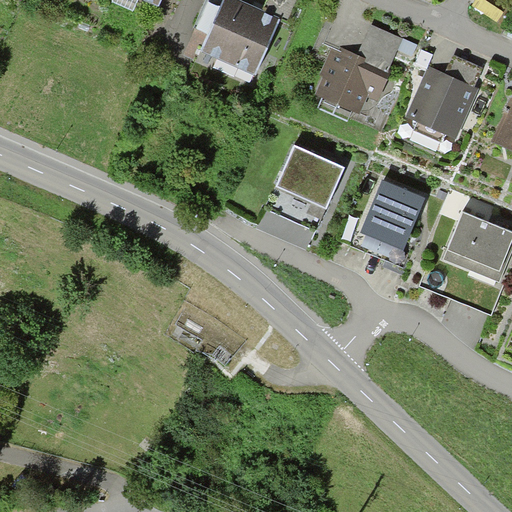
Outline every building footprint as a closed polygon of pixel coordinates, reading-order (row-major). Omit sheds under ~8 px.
[(136,0),(157,9),(160,0),(136,0)] [(236,0),(226,0),(203,52),(255,75),(279,20),(290,24),(300,0),(268,0),(263,12),(257,9),(236,0)] [(321,76),(324,77),(316,96),(359,115),(367,97),(378,102),(405,41),(372,26),(358,57),(341,50),(340,54),(332,51),(321,76)] [(409,120),(403,135),(443,153),(450,137),(456,140),(477,92),(473,91),(482,71),(452,58),(445,76),(428,69),(406,118),(409,120)] [(511,99),(491,142),(511,151),(511,99)] [(317,234),(345,170),(326,161),(294,148),(266,211),(317,234)] [(425,201),(383,183),(361,236),(371,240),(366,252),(387,261),(385,267),(402,274),(413,248),(407,245),(419,215),(425,201)] [(431,256),(419,286),(492,316),(507,278),(502,276),(511,252),(511,234),(490,226),(461,214),(442,261),(431,256)]
